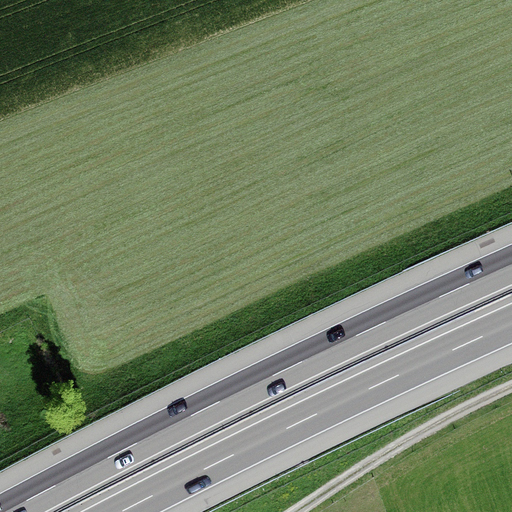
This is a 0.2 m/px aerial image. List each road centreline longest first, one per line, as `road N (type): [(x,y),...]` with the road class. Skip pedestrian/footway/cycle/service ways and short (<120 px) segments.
road 1 (motorway): [(511,264),(5,511)]
road 2 (motorway): [(120,511),(511,322)]
road 3 (track): [(295,511),(511,385)]
